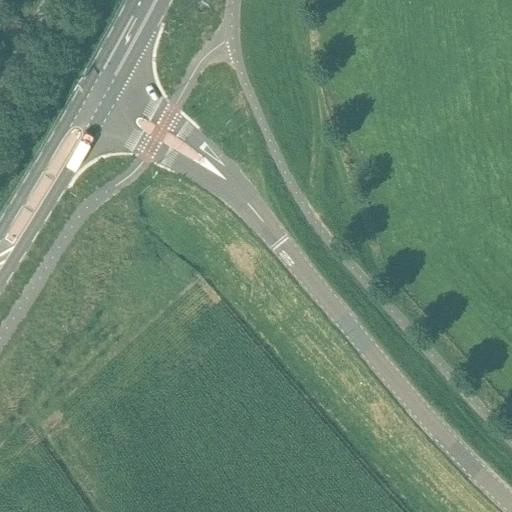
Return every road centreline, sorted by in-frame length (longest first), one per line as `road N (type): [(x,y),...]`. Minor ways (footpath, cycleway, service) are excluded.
road 1 (tertiary): [(511,504),(262,223)]
road 2 (tertiary): [(262,223),(225,166),(195,139),(114,90)]
road 3 (tertiary): [(99,116),(262,223)]
road 4 (secondary): [(0,268),(24,244),(99,116)]
road 5 (secondary): [(87,92),(0,242)]
